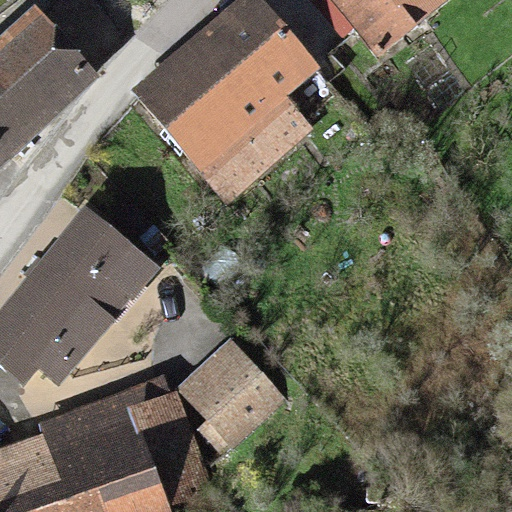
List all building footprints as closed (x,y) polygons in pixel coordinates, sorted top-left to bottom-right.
[(311,0),(253,0),(241,11),(310,92),(356,52),(311,0)] [(311,0),(356,52),(367,44),(379,58),(447,0),(311,0)] [(241,11),(128,107),(197,188),(310,92),(241,11)] [(25,32),(0,55),(0,168),(82,92),(25,32)] [(76,231),(0,329),(0,390),(8,396),(22,377),(52,400),(143,282),(76,231)] [(224,355),(174,406),(229,460),(279,409),(224,355)] [(174,406),(120,426),(152,511),(160,511),(207,495),(174,406)] [(0,511),(152,511),(120,426),(114,411),(33,441),(38,455),(0,469),(0,511)]
